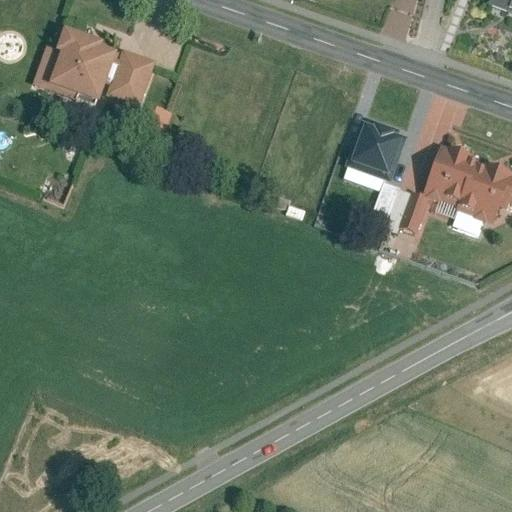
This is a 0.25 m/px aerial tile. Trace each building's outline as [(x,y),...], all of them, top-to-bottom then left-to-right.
[(511,0),(490,0),(488,8),(511,16),(511,0)] [(151,70),(59,35),(35,96),(127,131),(151,70)] [(139,143),(157,150),(170,116),(152,110),(139,143)] [(407,141),(364,127),(348,177),(391,190),(407,141)] [(444,149),(426,200),(402,192),(389,230),(391,233),(395,235),(401,238),(402,233),(419,239),(430,210),(458,220),(455,228),(470,233),(474,222),(496,230),(507,201),(511,202),(511,179),(487,170),(486,173),(477,170),(479,166),(471,163),(472,159),(444,149)] [(427,165),(414,161),(405,187),(418,191),(427,165)]
